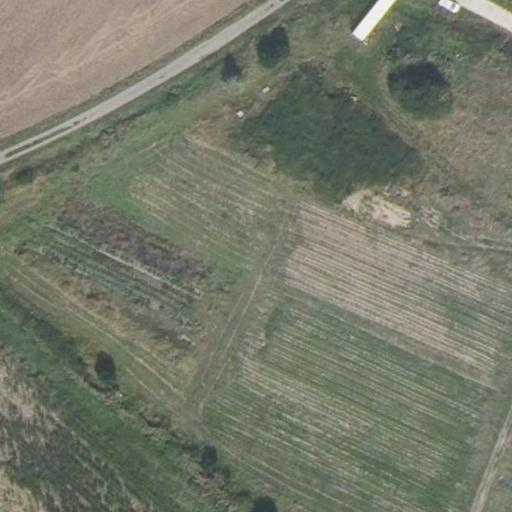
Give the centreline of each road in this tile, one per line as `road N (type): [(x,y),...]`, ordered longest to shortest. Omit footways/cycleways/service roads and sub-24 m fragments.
road 1 (track): [(283,0),(214,48),(0,164)]
road 2 (track): [(0,328),(191,511)]
